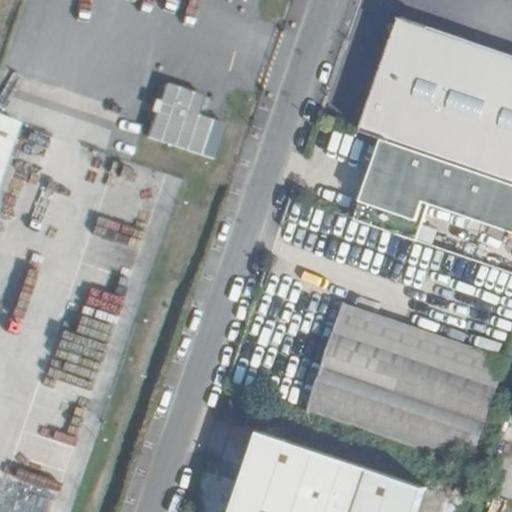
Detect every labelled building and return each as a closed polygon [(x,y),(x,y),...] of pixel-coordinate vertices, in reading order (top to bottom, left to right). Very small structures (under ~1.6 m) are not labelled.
[(361,132),(511,184),(511,64),(396,25),(361,132)] [(210,167),(221,133),(193,124),(199,105),(161,92),(143,144),(210,167)] [(0,194),(24,127),(0,118),(0,194)] [(511,279),(511,184),(361,132),(358,139),(377,146),(351,225),(511,279)] [(468,467),(506,361),(341,304),(305,415),(468,467)] [(233,511),(418,511),(428,483),(262,428),(233,511)]
